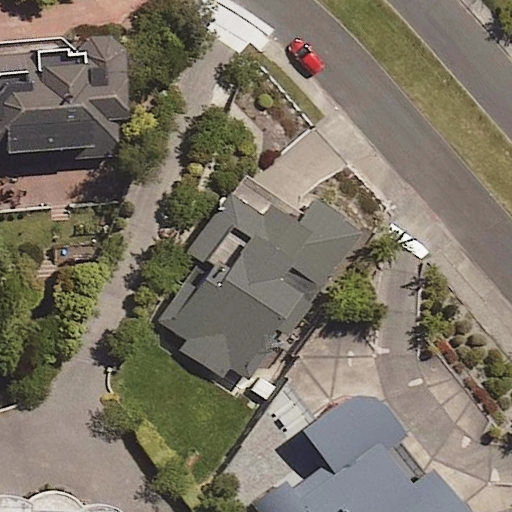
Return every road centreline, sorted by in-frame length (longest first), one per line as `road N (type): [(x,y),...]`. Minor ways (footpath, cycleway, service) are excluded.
road 1 (residential): [(511,263),(322,44),(269,0)]
road 2 (residential): [(423,0),(511,102)]
